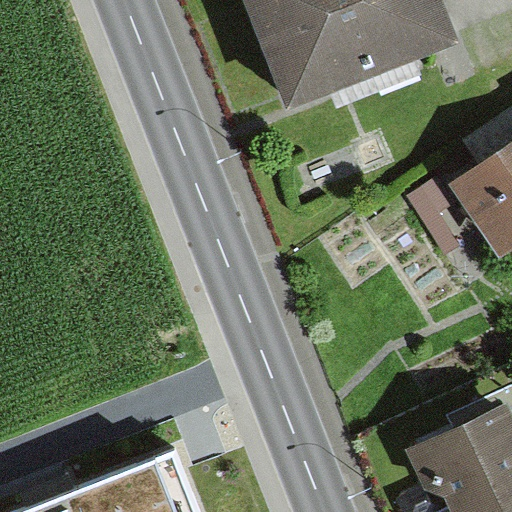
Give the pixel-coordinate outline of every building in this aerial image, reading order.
[(437,0),(246,0),(290,114),(457,50),(437,0)] [(511,144),(511,155),(477,179),(511,230),(511,129),(505,134),(511,144)] [(511,422),(501,398),(418,437),(446,496),(511,465),(511,422)] [(0,511),(197,511),(170,440),(0,505),(0,511)] [(511,511),(511,465),(446,496),(453,511),(511,511)]
